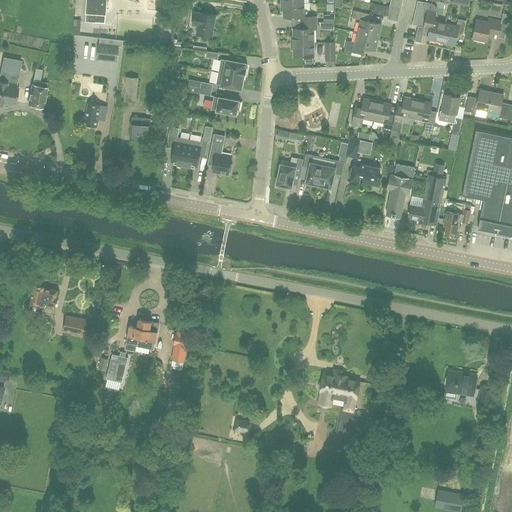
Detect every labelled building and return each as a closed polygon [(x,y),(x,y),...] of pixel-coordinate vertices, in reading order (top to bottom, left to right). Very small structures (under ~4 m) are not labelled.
[(106,15),(106,0),(86,0),(85,14),(86,14),(85,22),(105,23),(105,15),(106,15)] [(417,1),(415,7),(427,9),(429,4),(417,1)] [(390,2),(389,8),(400,10),(402,5),(390,2)] [(303,10),(303,3),(283,4),(283,17),(301,17),(301,23),(315,23),(315,16),(310,16),(310,10),(303,10)] [(415,7),(414,13),(426,15),(427,10),(427,9),(415,7)] [(400,10),(389,8),(388,13),(399,16),(400,10)] [(427,10),(426,15),(425,21),(423,26),(429,27),(427,39),(440,42),(445,23),(434,21),(435,12),(427,10)] [(211,36),(215,15),(194,11),(192,25),(198,26),(197,33),(211,36)] [(358,33),(377,38),(380,24),(370,22),(372,15),(353,11),(352,18),(361,20),(358,33)] [(399,16),(388,13),(386,19),(398,22),(399,16)] [(414,13),(413,19),(425,21),(426,15),(414,13)] [(324,15),(324,22),(334,22),(334,14),(330,14),(330,15),(324,15)] [(501,22),(489,19),(488,22),(476,20),(472,39),(486,42),(488,33),(504,36),(509,15),(503,14),(501,22)] [(425,21),(413,19),(412,24),(418,26),(423,27),(423,26),(425,21)] [(445,23),(440,42),(454,45),(457,33),(463,34),(465,20),(457,19),(456,25),(445,23)] [(315,23),(301,23),(302,28),(292,28),(292,42),(313,42),(312,28),(316,28),(315,23)] [(159,40),(172,39),(171,24),(158,24),(159,40)] [(416,37),(422,38),(425,27),(423,27),(418,26),(416,37)] [(358,33),(355,43),(347,41),(344,51),(363,55),(364,48),(374,50),(377,38),(358,33)] [(28,48),(40,51),(41,44),(30,42),(28,48)] [(117,61),(118,44),(98,42),(96,59),(117,61)] [(313,56),(313,42),(292,42),(293,57),(313,56)] [(325,42),(325,43),(322,43),(322,45),(323,46),(325,46),(325,60),(334,60),(334,42),(325,42)] [(16,87),(21,61),(4,57),(0,76),(0,102),(12,105),(13,101),(16,102),(19,88),(16,87)] [(219,72),(245,77),(247,67),(244,67),(245,64),(221,59),(219,72)] [(43,107),(47,87),(39,85),(42,70),(35,69),(28,104),(43,107)] [(245,77),(219,72),(216,84),(240,89),(242,77),(245,78),(245,77)] [(126,76),(123,101),(136,102),(138,77),(126,76)] [(189,85),(212,90),(213,84),(190,80),(189,85)] [(212,90),(189,85),(187,91),(210,95),(212,90)] [(468,95),(466,108),(465,111),(475,113),(476,109),(487,111),(491,92),(479,90),(478,97),(468,95)] [(491,92),(487,111),(498,114),(498,117),(508,119),(511,103),(502,101),(503,94),(491,92)] [(440,110),(438,118),(454,121),(452,133),(454,134),(458,135),(461,119),(455,118),(457,106),(459,98),(444,95),(441,110),(440,110)] [(214,96),(211,109),(237,114),(238,111),(239,111),(241,101),(214,96)] [(402,109),(396,107),(392,129),(399,131),(400,123),(402,123),(403,117),(414,119),(418,99),(404,97),(402,109)] [(356,104),(355,109),(353,125),(361,127),(362,119),(373,121),(377,101),(364,99),(362,105),(356,104)] [(432,102),(418,99),(414,119),(425,121),(423,132),(432,133),(435,116),(429,115),(432,102)] [(377,101),(373,121),(384,123),(382,131),(391,133),(392,130),(392,129),(396,107),(390,106),(391,104),(377,101)] [(84,116),(82,124),(96,127),(98,119),(104,121),(107,106),(89,102),(86,117),(84,116)] [(167,124),(175,126),(177,112),(169,111),(167,124)] [(149,141),(151,118),(132,117),(130,139),(149,141)] [(178,128),(170,127),(166,147),(174,148),(171,163),(184,165),(189,139),(177,137),(178,128)] [(277,138),(288,140),(290,132),(278,129),(277,138)] [(511,136),(477,130),(476,129),(462,195),(478,198),(484,199),(478,228),(511,234),(511,136)] [(390,136),(388,146),(396,148),(399,138),(390,136)] [(362,140),(350,137),(346,155),(358,158),(362,140)] [(201,142),(189,139),(184,165),(197,168),(199,153),(205,154),(208,141),(202,140),(201,142)] [(225,152),(236,154),(238,148),(243,150),(244,143),(228,139),(225,152)] [(312,151),(314,140),(308,139),(306,149),(312,151)] [(212,140),(207,164),(214,166),(214,169),(219,170),(219,173),(228,174),(228,172),(231,173),(232,165),(230,164),(232,155),(222,153),(224,142),(212,140)] [(318,186),(324,158),(306,154),(304,166),(310,167),(306,182),(312,183),(312,185),(318,186)] [(294,172),(300,174),(303,159),(292,157),(291,162),(282,160),(279,173),(276,187),(285,189),(286,185),(291,186),(294,172)] [(344,162),(324,158),(318,186),(324,188),(325,186),(331,187),(334,173),(341,174),(344,162)] [(378,185),(381,177),(378,176),(380,167),(362,163),(361,165),(354,164),(352,166),(350,175),(352,178),(358,179),(359,175),(363,177),(362,182),(378,185)] [(437,224),(446,178),(442,177),(444,165),(436,163),(433,175),(428,174),(421,206),(411,204),(408,218),(419,220),(418,221),(437,224)] [(415,168),(411,167),(397,164),(394,175),(390,174),(387,187),(391,188),(386,213),(391,215),(394,215),(396,216),(400,217),(406,192),(409,193),(415,168)] [(462,214),(460,214),(447,211),(444,226),(446,226),(444,234),(453,236),(454,233),(457,233),(457,230),(459,221),(467,223),(470,209),(463,208),(462,214)] [(53,314),(54,307),(57,290),(43,287),(43,286),(34,284),(31,302),(42,305),(41,312),(53,314)] [(0,308),(7,311),(9,306),(1,303),(0,305),(0,308)] [(76,317),(72,333),(84,336),(84,334),(91,335),(94,322),(87,321),(87,319),(76,317)] [(153,349),(158,323),(149,321),(147,319),(142,318),(141,319),(139,319),(139,322),(136,321),(135,327),(129,326),(126,341),(138,343),(137,346),(153,349)] [(184,363),(190,333),(177,331),(176,333),(175,333),(173,345),(174,345),(171,361),(184,363)] [(122,382),(128,357),(112,353),(106,378),(107,379),(105,386),(119,390),(121,382),(122,382)] [(106,369),(108,359),(101,357),(98,368),(106,369)] [(448,372),(445,390),(473,395),(476,375),(464,373),(464,375),(448,372)] [(336,375),(323,373),(321,382),(319,382),(317,383),(317,387),(318,389),(320,389),(320,391),(321,391),(319,399),(330,401),(331,398),(347,401),(346,403),(345,403),(344,409),(340,408),(333,446),(356,451),(364,412),(352,410),(354,398),(355,398),(358,380),(346,378),(346,376),(336,374),(336,375)] [(478,405),(490,407),(494,388),(482,386),(478,405)] [(233,431),(250,434),(252,420),(236,418),(233,431)] [(370,450),(364,483),(368,484),(375,451),(370,450)] [(438,490),(435,506),(461,511),(464,495),(438,490)]
